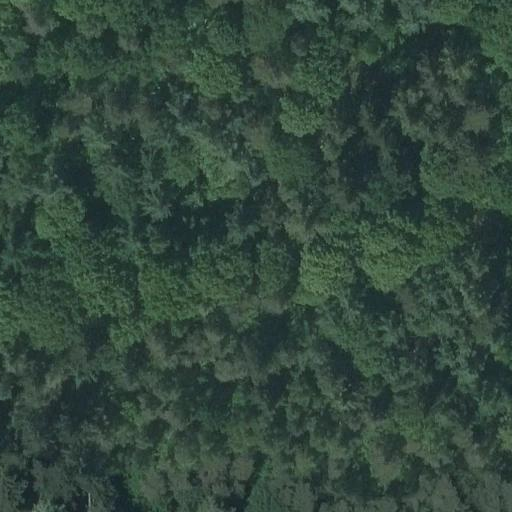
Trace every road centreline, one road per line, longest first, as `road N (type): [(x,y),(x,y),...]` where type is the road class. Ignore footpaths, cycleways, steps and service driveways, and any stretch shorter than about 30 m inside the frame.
road 1 (track): [(0,258),(511,164)]
road 2 (track): [(481,0),(511,176)]
